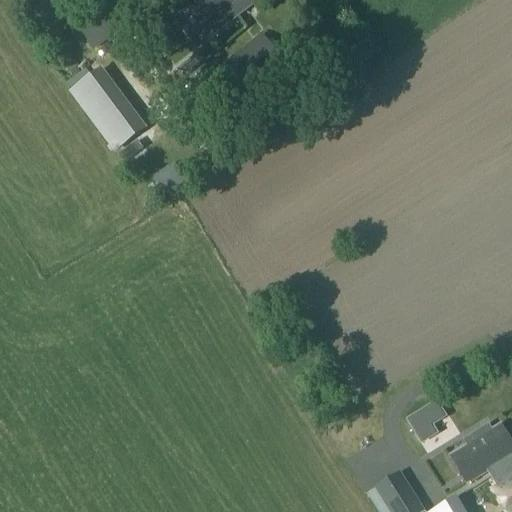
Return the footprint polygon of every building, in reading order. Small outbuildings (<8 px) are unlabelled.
[(92,0),(94,2),(83,11),(81,8),(69,17),(95,51),(108,41),(107,39),(140,12),(130,0),(92,0)] [(180,0),(210,38),(256,3),(253,0),(180,0)] [(262,39),(221,70),(246,103),(288,71),(262,39)] [(99,72),(70,94),(115,152),(144,130),(99,72)] [(175,166),(153,180),(163,196),(185,182),(175,166)] [(407,423),(422,447),(438,437),(433,428),(446,420),(437,404),(423,413),(407,423)] [(405,451),(416,446),(408,430),(398,434),(405,451)] [(487,437),(451,459),(468,486),(508,461),(511,464),(511,463),(511,447),(502,431),(488,439),(487,437)] [(354,436),(331,443),(339,469),(362,462),(354,436)] [(511,480),(494,492),(506,511),(511,511),(511,463),(511,464),(511,466),(511,480)] [(418,511),(398,478),(366,497),(375,511),(418,511)] [(461,511),(456,502),(438,511),(461,511)]
